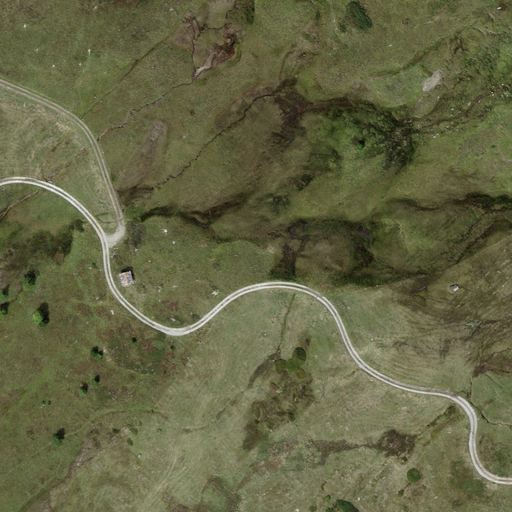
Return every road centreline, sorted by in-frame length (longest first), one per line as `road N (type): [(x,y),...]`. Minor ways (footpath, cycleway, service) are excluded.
road 1 (track): [(511,480),(475,465),(469,409),(448,395),(380,377),(350,351),(325,303),(292,285),(250,290),(194,329),(158,329),(124,304),(103,252)]
road 2 (track): [(103,252),(121,232),(82,124),(0,84)]
road 3 (track): [(103,252),(99,232),(64,193),(29,181),(0,185)]
